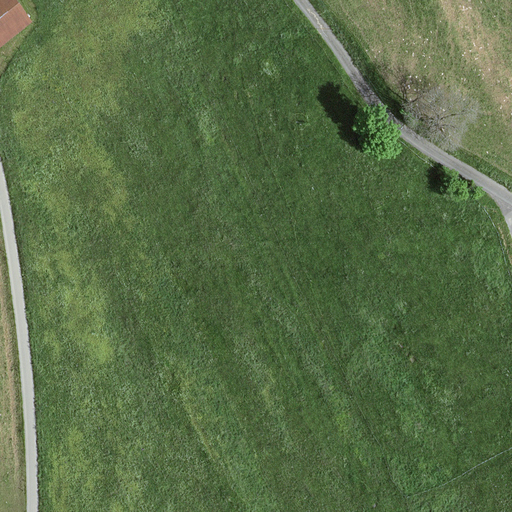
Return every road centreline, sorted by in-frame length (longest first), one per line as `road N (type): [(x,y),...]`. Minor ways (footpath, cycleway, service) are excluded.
road 1 (unclassified): [(31,511),(21,321),(0,182)]
road 2 (unclassified): [(301,0),(397,127),(511,200)]
